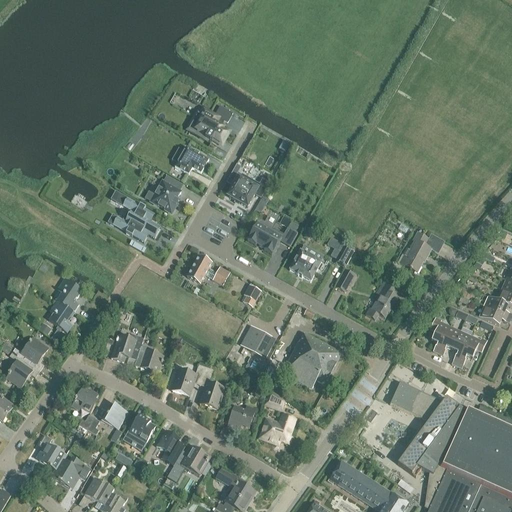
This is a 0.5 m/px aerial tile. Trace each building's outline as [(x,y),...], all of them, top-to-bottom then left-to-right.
[(213,141),(222,146),(230,132),(222,128),(224,123),(228,125),(233,116),(220,108),(215,116),(207,112),(202,121),(197,118),(190,132),(211,144),(213,141)] [(186,149),(175,169),(189,177),(193,170),(201,175),(209,162),(186,149)] [(235,176),(231,174),(226,183),(230,185),(235,176)] [(238,178),(227,197),(235,201),(235,202),(236,202),(239,204),(240,205),(240,204),(247,209),(255,196),(261,199),(273,178),(269,176),(266,182),(262,180),(259,185),(242,175),(240,179),(238,178)] [(164,211),(171,215),(176,207),(176,206),(178,203),(179,201),(177,200),(181,194),(179,193),(183,187),(167,178),(163,184),(163,183),(159,190),(158,190),(158,191),(155,196),(151,203),(158,207),(158,208),(159,207),(164,210),(164,211)] [(140,242),(142,239),(146,241),(148,237),(152,239),(159,228),(150,223),(154,216),(120,196),(115,203),(127,210),(120,221),(114,217),(110,225),(140,242)] [(289,249),(297,235),(287,229),(283,236),(275,231),(275,232),(259,223),(257,226),(256,226),(248,241),(247,243),(255,247),(256,246),(264,250),(263,252),(271,257),(272,255),(273,255),(280,243),(289,249)] [(428,241),(417,235),(413,242),(416,243),(410,254),(407,252),(404,256),(403,255),(398,264),(403,268),(404,267),(416,274),(422,263),(423,264),(431,250),(425,247),(428,241)] [(146,250),(131,241),(129,245),(144,254),(146,250)] [(300,252),(289,271),(298,276),(297,277),(298,277),(298,276),(301,278),(301,279),(302,279),(302,278),(310,283),(321,264),(320,263),(314,260),(317,254),(304,246),(300,252)] [(335,264),(344,269),(354,251),(345,247),(335,264)] [(229,274),(219,268),(217,273),(209,269),(212,264),(199,256),(187,277),(200,285),(205,276),(213,280),(212,281),(222,286),(229,274)] [(475,265),(480,268),(483,262),(478,259),(475,265)] [(335,289),(344,294),(354,276),(345,271),(335,289)] [(57,303),(71,312),(73,314),(79,306),(74,302),(81,291),(65,280),(57,291),(63,295),(57,303)] [(371,310),(370,309),(366,315),(375,321),(379,315),(385,319),(398,298),(392,295),(395,289),(384,282),(377,294),(380,296),(371,310)] [(511,284),(506,282),(502,292),(511,296),(511,284)] [(246,297),(242,303),(252,309),(256,303),(261,293),(249,286),(243,296),(246,297)] [(511,296),(502,292),(497,301),(507,307),(511,308),(511,296)] [(511,315),(505,312),(507,307),(497,301),(489,298),(485,308),(511,321),(511,318),(511,315)] [(71,312),(57,303),(56,302),(49,312),(54,316),(49,322),(66,334),(72,325),(65,321),(71,312)] [(511,321),(485,308),(480,319),(498,327),(501,321),(509,325),(511,321)] [(303,316),(312,321),(315,315),(307,310),(303,316)] [(468,316),(466,321),(475,325),(477,320),(468,316)] [(437,344),(433,353),(438,355),(450,328),(440,324),(441,322),(435,319),(430,330),(436,333),(432,342),(437,344)] [(51,330),(43,325),(39,331),(47,336),(51,330)] [(264,359),(275,340),(250,327),(240,346),(264,359)] [(451,351),(460,333),(450,328),(438,355),(443,357),(447,349),(451,351)] [(460,333),(451,351),(457,353),(451,365),(456,368),(470,337),(460,333)] [(282,375),(312,391),(316,382),(324,387),(341,354),(304,335),(299,343),(298,343),(282,375)] [(117,342),(111,360),(123,364),(125,358),(136,361),(141,346),(143,340),(131,336),(130,339),(119,336),(117,340),(116,342),(117,342)] [(462,370),(463,366),(467,358),(472,360),(476,351),(482,354),(487,342),(481,339),(480,342),(470,337),(456,368),(462,370)] [(15,350),(12,354),(39,373),(44,367),(38,363),(48,350),(33,339),(30,343),(28,342),(27,343),(29,344),(22,355),(15,350)] [(141,346),(136,361),(134,367),(145,371),(144,375),(156,379),(161,364),(162,365),(163,362),(162,362),(163,357),(152,354),(153,349),(141,346)] [(35,379),(39,373),(12,354),(9,358),(16,363),(12,369),(13,370),(10,375),(8,373),(7,375),(8,376),(6,379),(21,389),(30,376),(35,379)] [(200,383),(204,373),(205,369),(204,369),(198,367),(195,376),(179,370),(172,393),(188,398),(194,381),(200,383)] [(211,375),(204,373),(200,383),(199,387),(205,390),(200,406),(216,411),(224,389),(208,384),(211,375)] [(443,404),(399,384),(389,406),(428,423),(397,466),(415,479),(421,471),(429,475),(424,509),(429,511),(428,511),(511,511),(511,422),(480,408),(476,416),(467,412),(466,415),(461,413),(461,412),(459,411),(460,410),(446,399),(443,404)] [(79,411),(80,409),(90,415),(97,403),(94,402),(98,396),(89,391),(88,392),(82,389),(72,406),(79,411)] [(280,412),(283,405),(277,403),(279,398),(269,393),(264,407),(280,412)] [(0,423),(1,422),(2,423),(11,411),(5,406),(7,403),(2,399),(3,398),(1,397),(1,398),(0,397),(0,423)] [(116,431),(117,431),(128,414),(114,406),(111,412),(107,409),(100,421),(116,431)] [(227,427),(239,431),(240,427),(248,429),(255,410),(246,408),(244,412),(233,409),(227,427)] [(78,427),(87,432),(94,420),(89,417),(85,423),(81,421),(78,427)] [(130,432),(124,443),(141,452),(145,444),(155,428),(145,423),(146,421),(139,417),(130,432)] [(265,421),(259,440),(277,447),(279,443),(288,446),(291,439),(289,438),(295,421),(282,417),(279,425),(265,421)] [(94,420),(87,432),(96,437),(99,432),(95,430),(99,423),(94,420)] [(116,431),(110,441),(116,444),(122,434),(117,431),(116,431)] [(156,448),(165,454),(161,460),(173,468),(184,449),(177,444),(179,441),(165,433),(156,448)] [(39,460),(57,470),(63,461),(66,456),(48,446),(51,441),(44,437),(38,447),(45,451),(39,460)] [(79,440),(77,438),(74,443),(79,446),(82,441),(79,440)] [(115,445),(108,457),(114,460),(121,448),(115,445)] [(174,467),(167,479),(172,482),(176,484),(183,473),(186,471),(191,473),(200,479),(202,475),(204,476),(211,466),(206,463),(209,458),(194,450),(191,455),(188,453),(180,467),(175,464),(174,467)] [(115,461),(129,469),(133,463),(119,455),(115,461)] [(140,475),(147,463),(142,460),(134,472),(140,475)] [(73,467),(63,461),(57,470),(52,479),(69,489),(77,477),(84,482),(90,471),(75,462),(73,467)] [(336,485),(347,468),(341,464),(328,483),(332,486),(334,484),(336,485)] [(121,465),(118,471),(123,474),(127,469),(121,465)] [(344,491),(355,474),(347,468),(336,485),(344,491)] [(232,477),(221,471),(216,479),(230,488),(227,494),(230,496),(223,507),(219,504),(216,510),(218,511),(232,511),(235,509),(239,511),(243,511),(254,493),(242,486),(244,483),(232,476),(232,477)] [(353,496),(364,479),(355,474),(344,491),(353,496)] [(372,484),(364,479),(353,496),(361,501),(372,484)] [(105,493),(108,488),(94,480),(85,495),(98,504),(96,509),(101,511),(104,507),(105,507),(111,497),(105,493)] [(171,491),(175,485),(167,481),(164,487),(171,491)] [(413,490),(401,481),(397,486),(410,495),(413,490)] [(369,506),(380,489),(372,484),(361,501),(369,506)] [(377,511),(388,495),(380,489),(369,506),(377,511)] [(0,506),(2,504),(5,506),(11,496),(1,490),(0,492),(0,506)] [(104,507),(101,511),(125,511),(122,510),(124,505),(125,505),(127,500),(114,492),(111,497),(105,507),(104,507)] [(388,495),(377,511),(404,511),(408,508),(388,495)] [(319,511),(321,508),(318,507),(320,504),(316,502),(309,511),(319,511)]
